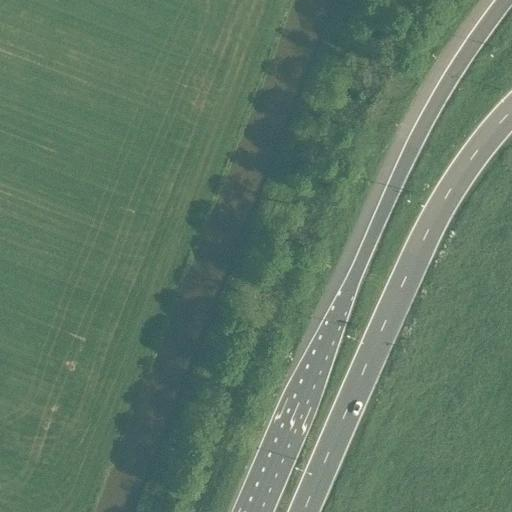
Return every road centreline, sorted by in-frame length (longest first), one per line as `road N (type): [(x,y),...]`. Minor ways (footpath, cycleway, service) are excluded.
road 1 (motorway): [(506,0),(411,152),(255,511)]
road 2 (motorway): [(303,511),(448,193),(511,111)]
